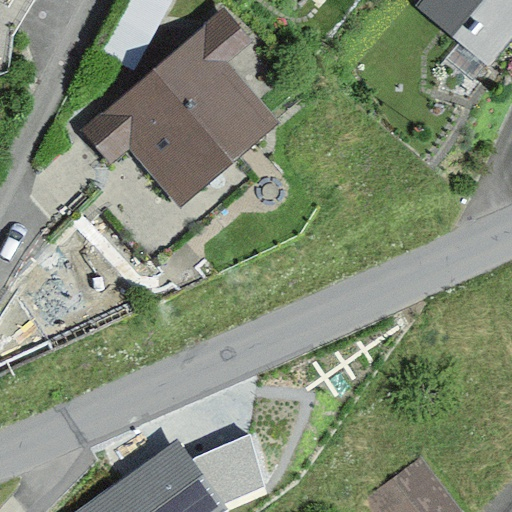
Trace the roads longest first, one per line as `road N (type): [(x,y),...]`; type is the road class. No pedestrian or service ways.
road 1 (unclassified): [(511,234),(0,474)]
road 2 (residential): [(82,0),(0,151)]
